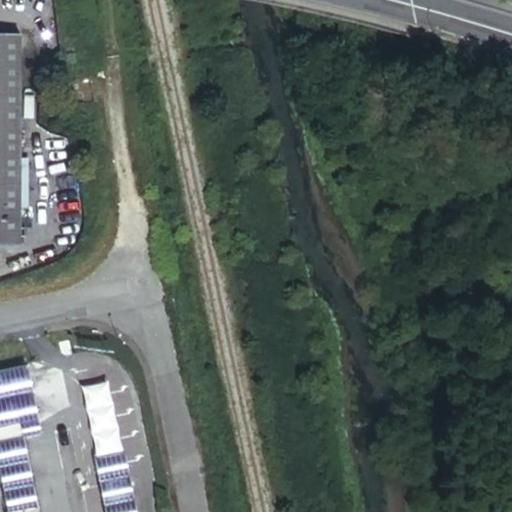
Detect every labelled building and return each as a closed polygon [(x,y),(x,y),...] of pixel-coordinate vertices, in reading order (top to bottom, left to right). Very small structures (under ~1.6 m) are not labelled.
[(0,261),(31,263),(46,50),(0,46),(0,261)] [(31,423),(21,375),(0,379),(0,414),(3,429),(31,423)] [(149,511),(119,379),(88,386),(116,511),(149,511)] [(33,433),(31,423),(3,429),(0,429),(0,439),(5,439),(33,433)] [(5,439),(20,511),(49,511),(33,433),(5,439)]
